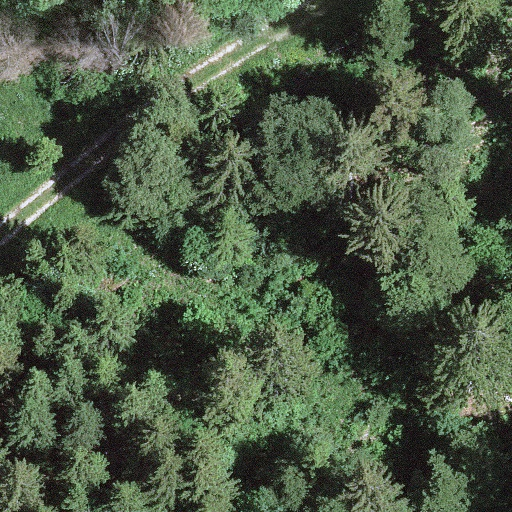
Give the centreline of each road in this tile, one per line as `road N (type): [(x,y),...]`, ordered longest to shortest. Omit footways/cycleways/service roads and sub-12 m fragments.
road 1 (track): [(42,200),(166,271),(306,372),(372,511)]
road 2 (track): [(0,231),(328,0)]
